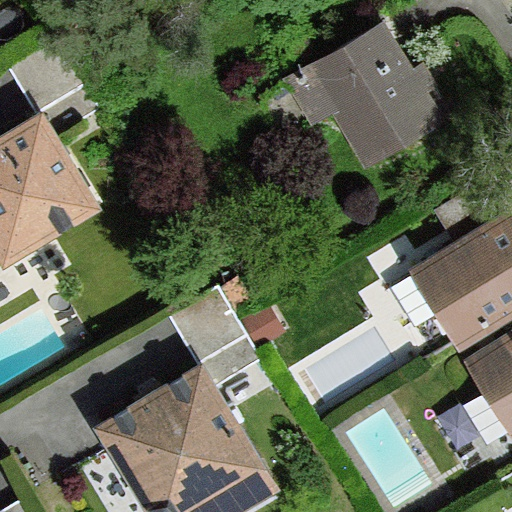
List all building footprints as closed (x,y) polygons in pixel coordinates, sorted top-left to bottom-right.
[(437,114),(378,17),(288,72),(313,113),(337,98),(371,154),(437,114)] [(7,54),(33,99),(50,128),(98,100),(55,26),(7,54)] [(33,99),(0,119),(0,237),(1,239),(85,188),(50,128),(33,99)] [(431,202),(451,235),(507,200),(486,168),(431,202)] [(451,235),(416,256),(459,327),(511,294),(511,209),(507,200),(451,235)] [(0,298),(28,287),(14,254),(0,259),(0,298)] [(173,312),(197,354),(215,384),(264,355),(222,283),(173,312)] [(511,320),(470,346),(511,415),(511,320)] [(197,354),(99,411),(151,497),(164,501),(181,492),(191,511),(205,511),(269,475),(215,384),(197,354)] [(32,511),(22,493),(0,506),(0,511),(32,511)]
